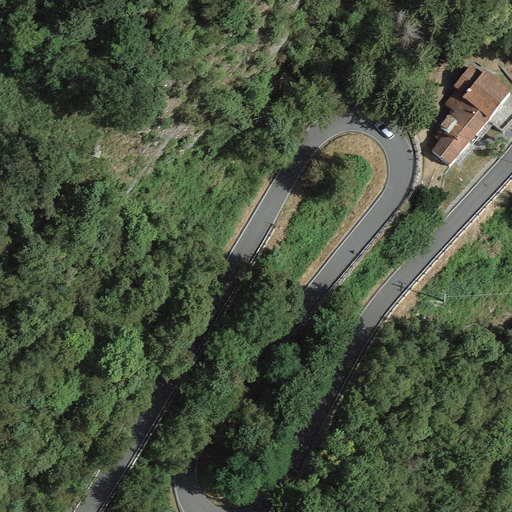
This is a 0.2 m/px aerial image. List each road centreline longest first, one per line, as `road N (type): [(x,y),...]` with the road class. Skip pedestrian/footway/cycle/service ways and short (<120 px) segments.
road 1 (tertiary): [(90,511),(283,174),(314,138),(365,116),(402,150),(399,184),(187,446),(182,481),(202,511)]
road 2 (tertiary): [(265,511),(397,283),(511,160)]
